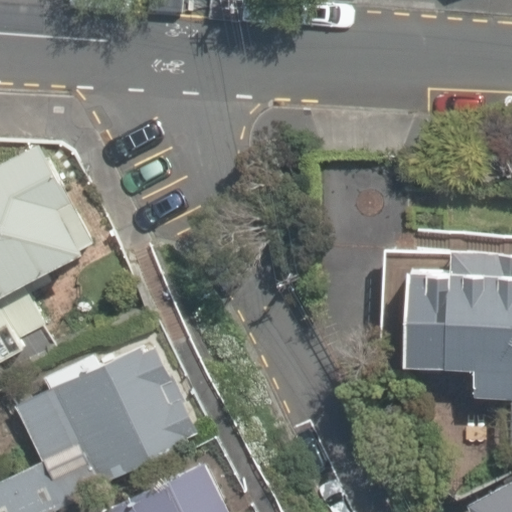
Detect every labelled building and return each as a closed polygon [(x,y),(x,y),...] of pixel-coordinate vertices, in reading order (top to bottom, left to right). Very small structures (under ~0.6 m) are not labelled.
[(0,344),(10,365),(58,341),(34,289),(53,279),(46,265),(96,240),(73,194),(77,191),(46,130),(0,153),(0,344)] [(511,245),(456,242),(455,262),(412,259),(408,358),(476,361),(476,389),(511,391),(511,245)] [(46,457),(0,478),(0,511),(48,511),(109,483),(107,479),(193,438),(189,434),(204,427),(161,338),(153,342),(150,334),(104,355),(99,344),(46,368),(53,381),(18,399),(46,457)] [(233,511),(208,458),(91,511),(233,511)] [(511,511),(511,471),(471,492),(481,511),(511,511)]
